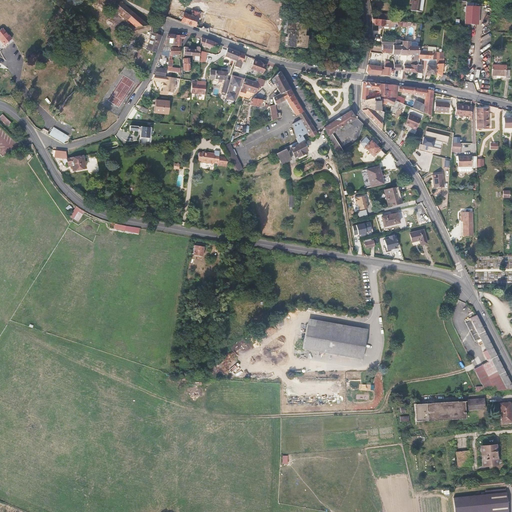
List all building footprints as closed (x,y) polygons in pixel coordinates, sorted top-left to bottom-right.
[(147,26),(119,0),(118,0),(113,6),(136,28),(147,26)] [(421,11),(422,0),(410,0),(409,9),(421,11)] [(99,23),(103,7),(95,5),(92,21),(99,23)] [(476,24),(477,7),(466,6),(465,24),(476,24)] [(198,18),(197,17),(198,14),(191,11),(189,15),(183,14),(180,21),(193,26),(194,22),(196,23),(198,18)] [(285,46),(299,48),(305,49),(306,36),(303,36),(305,23),(285,20),(284,33),(286,33),(285,46)] [(0,37),(5,45),(13,39),(7,32),(0,37)] [(174,45),(174,34),(170,33),(168,34),(165,44),(173,45),(174,45)] [(155,53),(161,37),(153,34),(147,50),(155,53)] [(181,46),(181,38),(185,38),(185,35),(174,34),(174,45),(181,46)] [(211,47),(212,42),(200,37),(200,38),(200,45),(208,48),(209,46),(211,47)] [(417,56),(418,45),(408,44),(408,40),(401,40),(400,44),(406,44),(405,54),(417,56)] [(405,54),(406,44),(400,44),(399,44),(397,54),(405,54)] [(437,65),(437,52),(423,51),(424,46),(418,45),(417,56),(416,65),(415,73),(420,74),(420,65),(418,65),(418,60),(434,61),(434,65),(437,65)] [(179,56),(180,49),(173,48),(171,47),(170,49),(170,57),(168,67),(172,68),(173,61),(171,61),(171,55),(179,56)] [(191,56),(191,49),(188,49),(188,48),(183,47),(182,56),(191,56)] [(170,57),(170,49),(164,48),(162,53),(170,57)] [(199,62),(200,49),(195,49),(195,50),(191,49),(191,56),(195,57),(195,62),(199,62)] [(236,59),(238,53),(228,50),(226,56),(236,59)] [(242,64),(244,56),(238,53),(236,59),(235,62),(242,64)] [(336,56),(331,56),(331,53),(326,53),(325,64),(330,64),(330,61),(335,62),(336,56)] [(262,74),(265,66),(257,63),(257,61),(253,60),(249,69),(262,74)] [(399,69),(399,64),(389,64),(389,67),(383,66),(382,74),(389,75),(389,73),(392,73),(393,68),(399,69)] [(415,73),(416,65),(408,64),(408,65),(403,64),(402,70),(402,71),(415,73)] [(379,75),(380,67),(369,65),(368,71),(370,74),(379,75)] [(442,83),(443,76),(439,76),(441,66),(437,65),(434,65),(434,68),(425,67),(423,73),(439,76),(437,82),(442,83)] [(225,80),(226,72),(212,71),(211,71),(210,79),(224,80),(220,91),(222,91),(221,92),(225,93),(226,88),(229,81),(225,80)] [(290,89),(285,82),(278,71),(268,81),(270,84),(272,83),(277,91),(280,96),(290,89)] [(176,83),(177,78),(167,76),(155,74),(154,79),(166,81),(166,82),(164,82),(164,86),(165,86),(164,90),(162,90),(161,94),(168,95),(169,92),(175,93),(175,88),(177,87),(178,84),(176,83)] [(257,92),(258,86),(262,87),(263,86),(265,81),(259,79),(257,83),(246,79),(242,88),(256,93),(257,92)] [(377,90),(378,84),(361,81),(361,99),(376,97),(376,93),(367,94),(367,88),(377,90)] [(205,95),(206,84),(192,83),(191,94),(205,95)] [(431,92),(380,83),(379,89),(379,92),(378,96),(384,96),(395,101),(396,92),(423,97),(423,103),(422,112),(429,115),(431,92)] [(294,95),(290,89),(280,96),(284,102),(294,95)] [(290,103),(297,99),(294,95),(284,102),(283,102),(286,106),(290,103)] [(283,102),(284,102),(280,96),(273,100),(277,106),(283,102)] [(402,111),(404,105),(395,101),(384,96),(378,96),(378,99),(381,100),(381,101),(383,103),(384,101),(390,104),(387,114),(392,116),(395,109),(402,111)] [(364,113),(370,108),(375,114),(379,118),(379,113),(375,110),(376,100),(376,97),(361,99),(360,108),(364,113)] [(306,112),(297,99),(290,103),(295,111),(293,112),(294,114),(288,117),(290,121),(300,115),(306,112)] [(167,114),(169,101),(156,100),(155,112),(167,114)] [(422,112),(423,103),(415,100),(413,107),(412,108),(422,112)] [(277,111),(286,106),(283,102),(277,106),(277,108),(277,111)] [(470,116),(469,105),(465,105),(465,103),(454,103),(454,114),(460,114),(460,117),(470,116)] [(449,114),(449,105),(434,105),(434,114),(449,114)] [(487,127),(487,107),(474,108),(475,128),(487,127)] [(375,114),(370,108),(364,113),(370,120),(375,114)] [(334,131),(353,119),(349,112),(323,128),(327,134),(334,131)] [(0,118),(8,127),(12,123),(3,114),(0,116),(0,118)] [(379,129),(379,118),(375,114),(370,120),(379,129)] [(414,130),(419,120),(407,114),(403,125),(414,130)] [(320,133),(309,117),(303,120),(293,126),(298,141),(291,145),(297,155),(299,154),(300,156),(307,152),(306,150),(308,149),(304,142),(320,133)] [(149,143),(150,125),(139,125),(137,125),(129,124),(129,130),(137,130),(137,131),(139,131),(139,145),(149,143)] [(67,136),(53,128),(49,134),(63,143),(67,136)] [(343,150),(335,134),(334,131),(327,134),(329,138),(338,155),(343,150)] [(441,149),(445,138),(430,133),(426,144),(441,149)] [(248,139),(243,141),(246,149),(256,145),(254,141),(249,144),(248,139)] [(386,156),(372,143),(371,144),(369,142),(363,148),(376,161),(378,160),(380,162),(386,156)] [(241,170),(229,143),(223,146),(235,173),(241,170)] [(290,159),(285,148),(277,153),(282,163),(290,159)] [(227,167),(226,156),(219,155),(220,151),(215,150),(214,152),(203,151),(202,152),(199,152),(198,161),(201,161),(201,162),(213,164),(213,163),(218,163),(218,165),(227,167)] [(83,168),(81,156),(65,159),(66,152),(54,152),(54,158),(63,158),(63,165),(70,164),(71,171),(83,168)] [(458,156),(458,166),(457,171),(471,171),(472,155),(458,156)] [(383,183),(379,166),(366,170),(371,187),(383,183)] [(445,187),(443,173),(433,175),(436,188),(445,187)] [(387,207),(397,204),(400,203),(399,199),(401,198),(397,186),(395,187),(382,191),(387,207)] [(368,208),(364,196),(354,198),(355,204),(357,203),(359,210),(368,208)] [(70,217),(78,222),(85,211),(76,206),(70,217)] [(358,218),(366,216),(365,209),(356,211),(358,218)] [(399,223),(396,213),(398,213),(396,209),(389,211),(390,215),(382,217),(385,227),(399,223)] [(472,234),(472,211),(463,211),(460,211),(460,220),(463,220),(463,234),(472,234)] [(369,222),(351,225),(352,235),(370,233),(369,222)] [(114,228),(140,234),(141,228),(116,223),(114,228)] [(427,244),(423,230),(409,234),(412,243),(419,241),(420,245),(427,244)] [(402,245),(399,232),(394,234),(394,237),(389,238),(391,248),(402,245)] [(381,245),(379,239),(370,241),(372,247),(381,245)] [(204,256),(205,248),(195,246),(194,255),(204,256)] [(511,388),(511,384),(476,315),(469,318),(485,349),(481,352),(485,359),(489,358),(505,389),(511,388)] [(364,359),(369,333),(309,321),(304,348),(364,359)] [(476,415),(475,398),(438,402),(439,418),(476,415)] [(495,408),(494,398),(478,398),(479,409),(495,408)] [(498,402),(499,424),(511,423),(510,402),(498,402)] [(497,466),(495,447),(482,448),(484,467),(497,466)] [(507,511),(505,493),(473,497),(475,511),(507,511)] [(475,511),(473,497),(452,500),(452,511),(475,511)]
